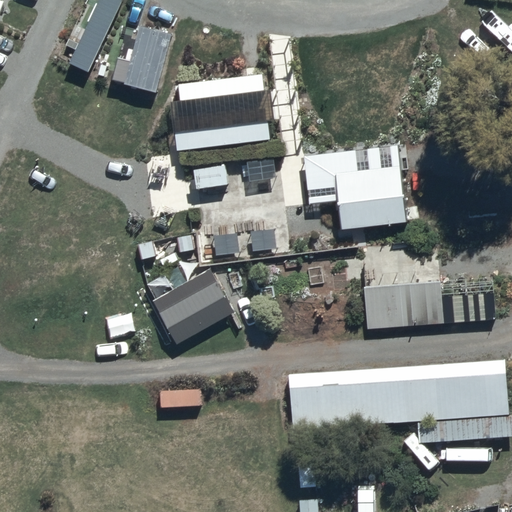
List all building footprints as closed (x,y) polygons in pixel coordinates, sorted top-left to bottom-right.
[(82,104),(6,75),(0,91),(0,158),(53,179),(82,104)] [(0,251),(10,236),(0,229),(0,251)] [(237,308),(213,264),(154,296),(179,341),(237,308)] [(443,277),(367,281),(369,324),(446,320),(443,277)] [(288,364),(290,409),(508,399),(506,354),(288,364)] [(278,410),(235,409),(234,441),(277,442),(278,410)]
